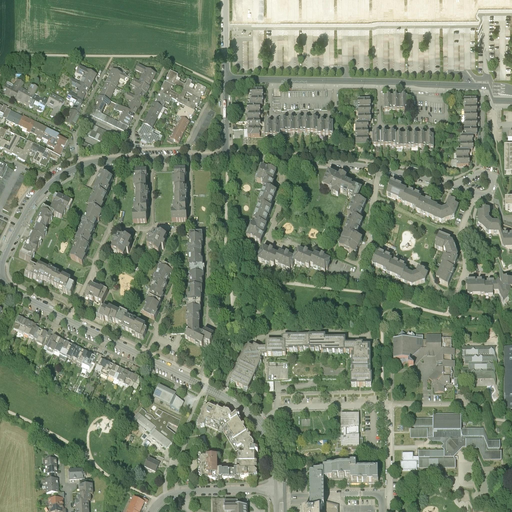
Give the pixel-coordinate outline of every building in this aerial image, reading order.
[(158,87),(140,77),(137,84),(144,87),(141,94),(151,99),(152,99),(158,87)] [(98,88),(80,79),(77,86),(85,90),(82,97),(92,102),(98,88)] [(129,89),(114,82),(108,95),(118,100),(122,92),(126,94),(129,89)] [(180,88),(172,85),(168,92),(168,93),(168,94),(168,96),(184,104),(187,98),(178,94),(180,88)] [(11,101),(4,97),(0,105),(0,106),(13,113),(19,101),(22,95),(15,92),(11,101)] [(82,97),(73,93),(70,99),(78,102),(75,110),(84,114),(88,106),(89,107),(92,102),(82,97)] [(140,95),(135,93),(133,98),(140,102),(136,109),(144,113),(151,99),(141,94),(140,95)] [(190,94),(187,98),(184,104),(189,107),(194,110),(201,113),(204,108),(205,108),(205,107),(208,102),(200,99),(196,106),(195,105),(195,104),(194,104),(196,100),(192,98),(194,96),(190,94)] [(118,100),(108,95),(101,109),(111,114),(118,100)] [(175,99),(167,95),(163,103),(163,104),(163,105),(162,107),(174,112),(179,115),(182,109),(172,105),(175,99)] [(25,104),(19,101),(13,113),(26,119),(27,118),(32,108),(36,100),(29,97),(25,104)] [(189,107),(184,104),(182,109),(179,115),(179,116),(187,120),(196,124),(198,120),(199,120),(199,119),(200,119),(202,113),(201,113),(194,110),(191,116),(190,116),(190,115),(189,114),(189,115),(186,113),(189,107)] [(75,110),(67,106),(64,112),(73,116),(69,124),(78,128),(85,115),(84,114),(75,110)] [(136,109),(130,106),(127,112),(132,115),(129,122),(135,125),(137,126),(140,121),(141,122),(145,113),(144,113),(136,109)] [(62,114),(49,107),(46,114),(44,118),(52,122),(48,129),(54,132),(60,120),(62,114)] [(174,112),(162,107),(162,108),(161,108),(160,109),(155,117),(165,121),(168,116),(171,118),(174,112)] [(40,112),(32,108),(27,118),(28,119),(28,120),(31,121),(32,119),(36,121),(35,123),(39,125),(39,124),(40,125),(44,118),(46,114),(44,113),(44,112),(44,111),(43,110),(42,110),(41,110),(41,111),(40,112)] [(111,114),(101,109),(97,115),(100,117),(99,120),(96,119),(94,122),(96,123),(104,127),(107,119),(110,120),(113,114),(111,114)] [(7,129),(10,122),(7,120),(8,118),(4,116),(3,118),(0,116),(0,133),(3,127),(7,129)] [(135,125),(129,122),(118,117),(116,123),(124,127),(121,135),(131,140),(133,134),(134,134),(134,133),(133,132),(133,131),(135,125)] [(165,121),(155,117),(153,122),(162,127),(165,121)] [(178,130),(182,132),(190,136),(192,132),(193,132),(194,131),(197,125),(196,124),(187,120),(185,124),(182,122),(178,130)] [(22,128),(10,122),(7,129),(6,131),(18,136),(22,128)] [(162,127),(153,122),(150,127),(160,131),(162,127)] [(69,124),(67,123),(64,129),(68,130),(66,135),(64,134),(63,137),(72,142),(78,128),(69,124)] [(104,127),(96,123),(93,128),(128,145),(131,140),(121,135),(112,130),(104,127)] [(218,126),(212,123),(195,158),(200,161),(218,126)] [(160,131),(150,127),(145,138),(154,143),(160,131)] [(34,134),(22,128),(18,136),(26,140),(25,142),(29,145),(30,143),(34,134)] [(261,129),(249,129),(249,137),(261,137),(261,134),(262,134),(262,130),(261,130),(261,129)] [(182,132),(179,138),(188,142),(191,136),(190,136),(182,132)] [(306,134),(304,134),(304,147),(312,146),(312,135),(309,135),(309,133),(306,133),(306,134)] [(46,140),(34,134),(30,143),(37,147),(36,149),(41,152),(42,149),(46,140)] [(124,152),(90,135),(87,140),(91,142),(122,157),(124,152)] [(319,146),(319,150),(327,150),(327,138),(325,138),(325,136),(322,136),(322,138),(319,138),(319,146)] [(154,143),(145,138),(140,147),(144,149),(143,153),(153,158),(155,155),(158,157),(162,157),(164,151),(162,150),(161,151),(152,147),(154,143)] [(186,147),(188,142),(179,138),(177,142),(186,147)] [(371,147),(371,139),(361,139),(358,139),(358,147),(371,147)] [(58,146),(46,140),(42,149),(47,152),(46,156),(52,159),(57,148),(58,146)] [(110,152),(91,142),(89,148),(107,158),(110,152)] [(177,142),(174,148),(183,152),(186,147),(177,142)] [(20,149),(13,145),(8,154),(2,151),(0,155),(0,158),(5,161),(4,163),(11,166),(12,165),(15,159),(20,149)] [(371,155),(371,147),(358,147),(358,155),(371,155)] [(67,153),(57,148),(52,159),(50,164),(59,168),(67,153)] [(174,148),(172,153),(175,155),(181,158),(183,152),(174,148)] [(475,151),(466,151),(462,151),(462,159),(475,159),(475,151)] [(33,156),(27,152),(22,162),(15,159),(12,165),(18,168),(18,169),(25,173),(30,162),(33,156)] [(96,160),(85,155),(83,160),(93,166),(96,160)] [(371,163),(371,155),(358,155),(358,163),(371,163)] [(38,158),(33,156),(30,162),(36,165),(32,172),(39,175),(46,162),(38,158)] [(50,164),(46,162),(39,175),(38,176),(45,180),(49,171),(54,173),(57,172),(60,169),(59,168),(50,164)] [(0,206),(13,182),(7,179),(2,189),(0,192),(0,206)] [(260,193),(258,196),(266,199),(264,203),(266,203),(271,206),(274,199),(272,198),(273,195),(274,196),(277,189),(263,183),(259,192),(260,193)] [(137,201),(137,213),(150,212),(149,203),(147,203),(147,198),(147,193),(148,193),(148,184),(137,185),(137,193),(135,193),(135,200),(137,201)] [(174,200),(177,200),(177,211),(189,211),(189,202),(187,202),(187,196),(186,192),(188,192),(187,184),(176,184),(176,192),(174,192),(174,200)] [(25,188),(19,186),(2,221),(7,224),(25,188)] [(101,194),(96,203),(98,204),(109,209),(112,202),(111,201),(111,200),(115,193),(103,187),(100,193),(101,194)] [(329,188),(324,202),(334,206),(332,210),(339,213),(340,209),(345,197),(347,193),(341,190),(340,193),(329,188)] [(353,200),(345,197),(340,209),(355,216),(358,217),(363,206),(352,201),(353,200)] [(391,205),(388,212),(403,219),(408,209),(408,207),(392,200),(390,205),(391,205)] [(266,203),(259,219),(260,220),(270,224),(277,208),(271,206),(266,203)] [(96,211),(91,220),(94,222),(103,226),(107,219),(105,218),(106,217),(109,210),(109,209),(98,204),(95,210),(96,211)] [(422,215),(408,209),(403,219),(403,220),(417,226),(422,216),(422,215)] [(52,216),(47,225),(51,228),(59,232),(63,224),(66,226),(70,218),(55,210),(52,216)] [(173,226),(173,236),(188,235),(188,225),(189,225),(189,222),(189,211),(177,211),(176,211),(176,219),(175,219),(175,226),(173,226)] [(134,227),(134,237),(149,236),(149,227),(150,227),(150,223),(150,212),(138,213),(137,213),(137,220),(136,220),(136,227),(134,227)] [(367,221),(358,217),(355,216),(349,231),(353,233),(360,236),(367,221)] [(417,228),(433,235),(438,225),(438,224),(422,216),(417,226),(417,228)] [(438,225),(433,235),(442,239),(456,234),(460,224),(456,222),(457,219),(450,216),(448,222),(449,222),(447,225),(443,227),(440,226),(438,225)] [(270,224),(260,220),(254,236),(257,238),(265,241),(272,225),(270,224)] [(47,235),(51,228),(47,225),(40,222),(34,233),(35,234),(33,240),(31,244),(30,245),(29,247),(40,253),(41,253),(45,246),(42,244),(45,239),(47,235)] [(102,235),(105,227),(103,226),(94,222),(90,228),(89,228),(85,238),(96,243),(100,235),(100,234),(102,235)] [(488,227),(481,227),(481,229),(481,230),(477,230),(477,241),(487,251),(500,250),(500,239),(500,238),(496,238),(496,240),(491,240),(489,238),(488,236),(488,233),(489,233),(488,227)] [(364,238),(360,236),(353,233),(346,249),(357,254),(364,238)] [(83,244),(79,254),(80,254),(91,260),(94,253),(93,252),(93,251),(97,244),(96,243),(85,238),(82,244),(83,244)] [(267,242),(265,241),(257,238),(256,240),(254,240),(253,244),(252,243),(250,248),(251,249),(249,253),(255,256),(255,257),(261,259),(264,252),(263,251),(267,242)] [(511,238),(510,239),(500,239),(500,250),(500,251),(511,250),(511,238)] [(317,255),(319,247),(312,244),(309,253),(317,255)] [(29,247),(28,247),(28,248),(23,257),(17,268),(29,274),(40,253),(29,247)] [(154,265),(161,269),(164,262),(166,263),(168,259),(166,258),(167,257),(169,252),(162,248),(162,249),(156,247),(154,251),(153,250),(150,257),(151,257),(149,261),(155,264),(154,265)] [(190,254),(190,265),(197,265),(203,265),(204,265),(203,258),(205,258),(205,253),(204,247),(191,248),(191,254),(190,254)] [(363,257),(357,254),(346,249),(343,255),(344,255),(340,265),(345,268),(345,269),(350,271),(350,269),(356,272),(360,263),(361,263),(363,257)] [(119,268),(126,272),(129,265),(131,266),(133,262),(131,261),(132,260),(134,255),(127,252),(126,253),(121,250),(119,254),(118,254),(115,260),(116,261),(114,265),(119,268)] [(444,266),(446,266),(453,259),(449,257),(439,253),(436,260),(437,261),(436,265),(443,268),(444,266)] [(78,262),(73,272),(85,277),(88,270),(87,269),(87,268),(91,260),(80,254),(76,261),(78,262)] [(459,272),(453,259),(446,266),(447,271),(446,273),(445,273),(442,280),(444,281),(453,285),(455,281),(456,282),(457,279),(459,275),(457,275),(459,272)] [(261,272),(260,276),(271,281),(271,280),(275,281),(276,279),(280,271),(274,268),(274,266),(272,265),(271,266),(265,264),(263,267),(261,272)] [(197,265),(190,265),(190,275),(191,275),(191,280),(197,280),(205,280),(205,277),(205,272),(203,272),(203,265),(197,265)] [(297,275),(295,278),(306,283),(307,282),(311,284),(312,281),(316,273),(309,270),(310,269),(307,268),(307,269),(300,266),(299,269),(298,269),(296,274),(297,275)] [(280,282),(291,287),(292,283),(293,283),(295,278),(297,275),(296,274),(290,272),(291,271),(288,269),(287,271),(281,268),(280,271),(276,279),(280,281),(280,282)] [(315,284),(326,289),(328,286),(329,286),(331,281),(332,277),(326,274),(326,273),(324,272),(323,273),(317,271),(316,273),(312,281),(316,283),(315,284)] [(378,271),(373,282),(388,289),(392,279),(393,277),(378,271)] [(51,290),(53,283),(45,279),(44,281),(35,277),(34,278),(29,276),(27,280),(26,280),(23,287),(30,291),(31,289),(38,293),(39,291),(43,293),(48,296),(49,295),(51,290)] [(157,292),(168,298),(172,291),(172,290),(173,291),(177,283),(165,277),(161,284),(160,284),(156,292),(157,292)] [(407,286),(392,279),(388,289),(387,290),(402,297),(406,287),(407,286)] [(197,280),(191,280),(192,291),(190,291),(191,301),(197,301),(204,301),(204,292),(205,292),(205,291),(205,280),(197,280)] [(501,292),(501,294),(510,298),(510,291),(511,290),(511,281),(506,282),(506,280),(501,281),(501,286),(501,292)] [(453,285),(444,281),(437,296),(441,297),(441,299),(449,303),(452,294),(451,294),(452,292),(453,293),(455,288),(454,288),(455,285),(453,285)] [(51,290),(49,295),(64,302),(63,303),(65,304),(73,308),(76,302),(75,302),(77,298),(72,296),(73,293),(64,289),(63,291),(60,290),(62,288),(53,283),(51,290)] [(409,289),(406,287),(402,297),(401,298),(413,304),(426,298),(429,291),(425,290),(426,288),(420,285),(418,290),(414,292),(408,290),(409,289)] [(169,298),(168,298),(157,292),(153,301),(154,301),(150,309),(151,310),(163,315),(166,308),(165,307),(165,306),(169,298)] [(500,308),(510,298),(501,294),(496,300),(493,300),(492,298),(489,298),(486,298),(485,300),(484,300),(484,311),(485,311),(485,312),(492,312),(492,309),(500,308)] [(93,296),(87,309),(96,313),(97,312),(105,316),(110,304),(103,301),(93,296)] [(467,311),(484,311),(484,300),(483,299),(480,299),(480,297),(472,297),(465,297),(465,304),(467,304),(467,311)] [(197,301),(191,301),(191,309),(189,309),(189,318),(197,318),(203,318),(203,310),(203,308),(204,308),(204,301),(197,301)] [(163,315),(151,310),(147,318),(148,319),(144,327),(157,333),(160,325),(159,325),(160,324),(164,316),(163,315)] [(197,318),(189,318),(189,319),(190,327),(188,327),(189,337),(197,337),(202,337),(201,328),(201,327),(203,327),(203,318),(197,318)] [(125,334),(128,329),(129,328),(122,324),(121,326),(111,320),(110,322),(104,320),(102,323),(101,323),(98,329),(106,333),(107,332),(113,335),(114,334),(118,336),(123,338),(125,334)] [(21,330),(15,327),(10,339),(16,342),(21,330)] [(125,334),(123,338),(122,339),(136,346),(136,348),(145,352),(148,346),(147,346),(148,344),(149,342),(146,341),(147,339),(139,335),(138,336),(136,335),(137,333),(128,329),(125,334)] [(27,333),(21,330),(16,342),(21,344),(27,333)] [(32,335),(27,333),(21,344),(26,347),(32,335)] [(37,338),(32,335),(26,347),(31,349),(37,338)] [(206,343),(205,346),(203,345),(201,344),(202,337),(197,337),(189,337),(189,346),(187,351),(190,353),(189,353),(198,358),(199,356),(204,359),(206,354),(212,357),(215,351),(214,351),(216,348),(206,343)] [(38,352),(44,341),(37,338),(31,349),(38,352)] [(50,344),(44,341),(38,352),(44,355),(49,346),(50,344)] [(62,350),(52,345),(51,347),(47,356),(49,357),(48,359),(56,362),(56,361),(62,350)] [(423,373),(423,357),(423,353),(416,353),(416,354),(415,354),(415,353),(412,350),(411,352),(409,350),(407,352),(406,352),(403,348),(396,355),(396,356),(395,356),(395,355),(394,355),(394,376),(400,376),(400,379),(403,382),(406,379),(409,379),(409,383),(414,383),(423,373)] [(62,350),(56,361),(61,364),(67,352),(62,350)] [(284,352),(284,355),(267,355),(267,361),(267,370),(287,369),(287,364),(311,364),(311,350),(286,350),(285,351),(284,352)] [(323,368),(346,368),(346,359),(347,359),(347,353),(327,353),(327,350),(326,350),(311,350),(311,364),(323,364),(323,368)] [(74,356),(67,352),(61,364),(68,367),(74,356)] [(439,384),(450,383),(452,383),(452,384),(455,384),(455,377),(452,377),(452,372),(455,372),(455,365),(452,365),(451,355),(447,355),(443,356),(443,355),(443,356),(441,356),(441,353),(441,354),(437,354),(437,352),(434,352),(434,354),(433,354),(433,352),(430,352),(430,354),(427,354),(427,353),(427,357),(423,357),(423,373),(424,372),(427,372),(427,373),(431,373),(436,373),(436,372),(437,372),(437,373),(437,378),(439,378),(439,379),(438,379),(437,379),(438,379),(438,381),(437,381),(438,382),(439,382),(439,384)] [(78,358),(74,356),(68,367),(73,369),(73,368),(78,358)] [(83,361),(78,358),(73,368),(78,370),(83,361)] [(249,359),(240,376),(258,385),(263,374),(261,373),(263,370),(267,370),(267,361),(260,362),(257,360),(255,359),(254,362),(249,359)] [(352,370),(353,384),(371,384),(371,361),(364,361),(364,359),(361,359),(347,359),(346,359),(346,368),(354,368),(354,370),(352,370)] [(464,394),(493,394),(499,360),(461,360),(464,394)] [(89,363),(83,361),(78,370),(78,372),(84,374),(89,363)] [(97,367),(89,363),(84,374),(91,378),(95,370),(97,367)] [(97,367),(95,370),(101,373),(102,370),(104,367),(98,364),(97,367)] [(108,373),(102,370),(101,373),(97,381),(103,384),(108,373)] [(115,376),(108,373),(103,384),(110,387),(115,376)] [(121,379),(115,376),(110,387),(116,389),(121,379)] [(248,405),(258,385),(240,376),(231,396),(239,400),(248,405)] [(290,376),(270,376),(270,394),(279,394),(291,394),(313,394),(343,393),(343,376),(290,376)] [(126,381),(121,379),(116,389),(115,390),(121,393),(121,392),(126,381)] [(130,384),(126,381),(121,392),(126,394),(130,384)] [(439,384),(436,384),(437,387),(429,395),(431,396),(433,398),(434,397),(450,383),(439,384)] [(434,397),(433,398),(432,398),(434,400),(435,401),(435,402),(435,409),(444,409),(444,404),(444,403),(446,401),(450,401),(450,394),(452,394),(452,384),(452,383),(450,383),(434,397)] [(136,386),(130,384),(126,394),(125,395),(130,397),(136,386)] [(372,389),(371,384),(353,384),(353,389),(352,389),(352,401),(361,400),(373,400),(373,389),(372,389)] [(141,389),(136,386),(130,397),(138,401),(140,396),(138,395),(141,389)] [(186,413),(176,408),(178,404),(160,395),(154,407),(171,416),(172,416),(171,417),(181,422),(186,413)] [(205,437),(206,435),(212,437),(213,434),(219,420),(220,420),(221,419),(220,418),(219,418),(218,418),(217,420),(214,418),(213,418),(210,416),(209,417),(209,418),(208,418),(208,417),(207,417),(205,417),(205,418),(205,419),(204,419),(203,421),(204,423),(203,423),(202,424),(203,425),(202,426),(201,427),(200,429),(199,429),(199,430),(199,431),(198,434),(198,435),(199,435),(199,437),(200,437),(202,437),(203,437),(204,437),(204,436),(205,437)] [(182,430),(165,422),(161,426),(163,428),(161,428),(160,429),(159,429),(157,429),(156,429),(155,429),(154,427),(153,426),(151,425),(149,424),(148,424),(146,423),(148,421),(143,418),(134,429),(137,432),(137,433),(141,435),(145,437),(147,440),(148,440),(152,443),(150,445),(153,447),(153,449),(157,450),(161,454),(163,456),(164,455),(168,458),(173,452),(175,450),(174,449),(177,445),(168,437),(169,435),(170,433),(179,437),(182,430)] [(220,420),(219,420),(213,434),(212,437),(219,440),(222,442),(224,440),(233,454),(235,453),(248,444),(245,439),(246,439),(246,437),(246,436),(244,436),(243,437),(242,435),(239,430),(238,429),(241,427),(240,425),(237,426),(236,427),(236,428),(234,429),(230,423),(228,422),(227,422),(227,421),(226,421),(225,421),(224,422),(223,421),(220,420)] [(343,466),(343,465),(350,464),(350,462),(352,462),(352,464),(360,464),(360,462),(364,462),(364,453),(362,453),(360,453),(360,450),(360,442),(359,434),(359,427),(354,427),(342,427),(342,434),(342,451),(342,456),(338,456),(338,461),(337,461),(337,466),(343,466)] [(462,452),(462,443),(462,429),(434,429),(435,432),(435,453),(462,452)] [(435,453),(435,432),(414,433),(414,443),(411,443),(411,453),(428,453),(429,454),(431,455),(441,455),(445,458),(445,464),(419,464),(419,471),(415,471),(415,467),(403,467),(403,485),(419,485),(419,483),(456,482),(456,471),(463,461),(501,461),(501,442),(462,443),(462,452),(435,453)] [(248,444),(235,453),(233,454),(239,463),(239,479),(241,479),(241,480),(256,479),(256,478),(258,478),(258,477),(258,476),(258,475),(256,475),(256,474),(258,474),(258,472),(256,472),(256,469),(256,463),(256,462),(259,462),(259,459),(258,459),(256,459),(256,458),(255,458),(255,454),(253,450),(252,451),(251,449),(252,448),(252,447),(252,446),(251,446),(250,447),(249,446),(250,445),(250,444),(250,443),(249,443),(248,444)] [(204,488),(212,488),(217,488),(217,487),(217,483),(219,483),(219,479),(219,465),(207,465),(202,465),(201,464),(200,464),(199,465),(199,466),(200,467),(201,467),(201,471),(200,471),(200,472),(200,474),(201,474),(201,479),(200,479),(200,480),(200,481),(200,482),(200,484),(201,484),(201,485),(200,486),(202,488),(203,487),(204,488)] [(157,470),(150,466),(145,476),(156,481),(161,472),(157,470)] [(84,475),(70,476),(70,486),(84,486),(84,475)] [(324,479),(324,484),(325,484),(325,491),(333,491),(333,490),(352,490),(352,494),(369,494),(369,496),(374,496),(374,494),(379,494),(379,482),(374,482),(374,483),(374,484),(357,484),(357,478),(354,478),(351,478),(351,479),(328,480),(328,479),(324,479)] [(224,488),(229,488),(235,488),(235,487),(236,487),(236,480),(230,480),(225,479),(225,480),(223,480),(223,479),(219,479),(219,483),(217,483),(217,487),(218,487),(218,488),(220,488),(221,488),(222,489),(223,488),(223,487),(224,487),(224,488)] [(247,487),(249,487),(255,487),(256,487),(257,488),(259,485),(257,484),(259,483),(259,482),(258,481),(257,481),(257,480),(256,480),(256,479),(241,480),(241,479),(239,479),(235,479),(236,480),(236,487),(236,488),(238,488),(238,487),(239,488),(240,488),(241,487),(242,487),(242,488),(246,487),(247,487)] [(325,511),(325,505),(325,501),(325,493),(325,491),(325,484),(324,484),(321,484),(318,484),(315,484),(315,486),(314,486),(312,487),(313,487),(313,490),(311,490),(311,501),(311,505),(311,511),(325,511)] [(94,491),(80,492),(81,500),(78,500),(78,507),(90,507),(92,507),(92,500),(94,500),(94,491)]
